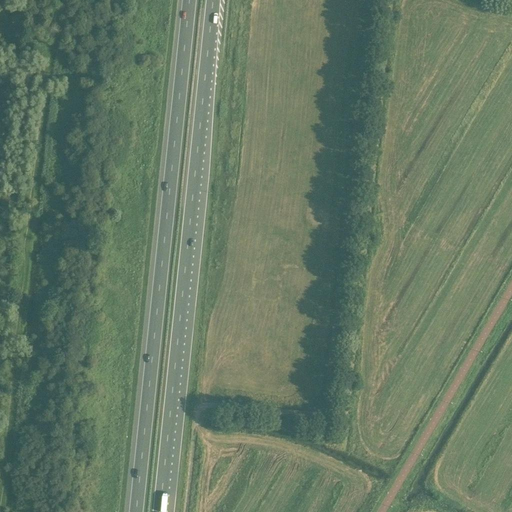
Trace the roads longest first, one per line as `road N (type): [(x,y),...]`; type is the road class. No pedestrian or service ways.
road 1 (track): [(186,511),(201,407),(315,414),(325,407),(370,0)]
road 2 (motorway): [(188,0),(135,511)]
road 3 (motorway): [(159,511),(212,0)]
